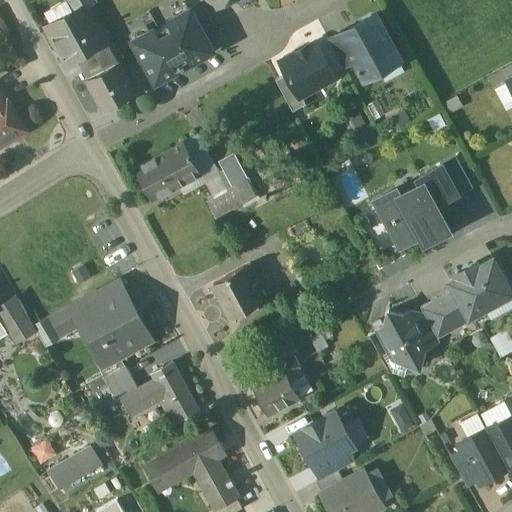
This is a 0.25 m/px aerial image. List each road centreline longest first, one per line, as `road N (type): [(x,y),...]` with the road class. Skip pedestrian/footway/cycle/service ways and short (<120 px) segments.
road 1 (residential): [(291,511),(87,148)]
road 2 (residential): [(87,148),(236,69),(254,36),(321,0)]
road 3 (residential): [(511,223),(358,302)]
road 4 (residential): [(87,148),(12,0)]
